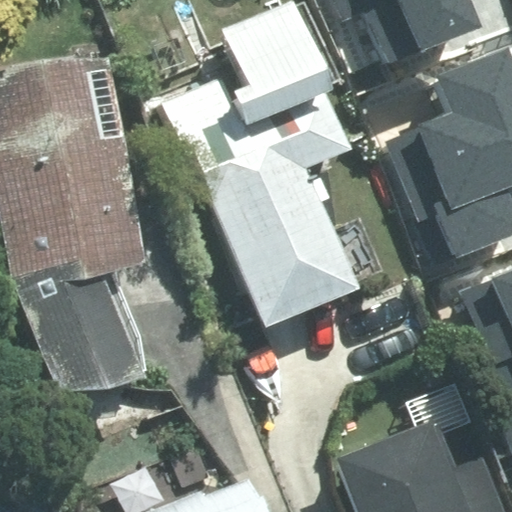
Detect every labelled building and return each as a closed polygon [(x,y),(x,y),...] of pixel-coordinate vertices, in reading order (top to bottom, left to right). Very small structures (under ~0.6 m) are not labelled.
[(179,163),(247,337),(339,302),(291,178),(337,161),(279,11),(206,39),(222,80),(152,107),(174,165),(179,163)] [(0,71),(0,317),(33,404),(74,389),(81,405),(135,385),(95,280),(122,276),(94,60),(0,71)] [(511,412),(511,170),(455,177),(473,349),(502,416),(511,412)] [(511,427),(488,437),(511,491),(511,427)] [(487,511),(471,467),(441,478),(423,430),(315,470),(331,511),(487,511)] [(248,511),(238,486),(167,511),(248,511)]
